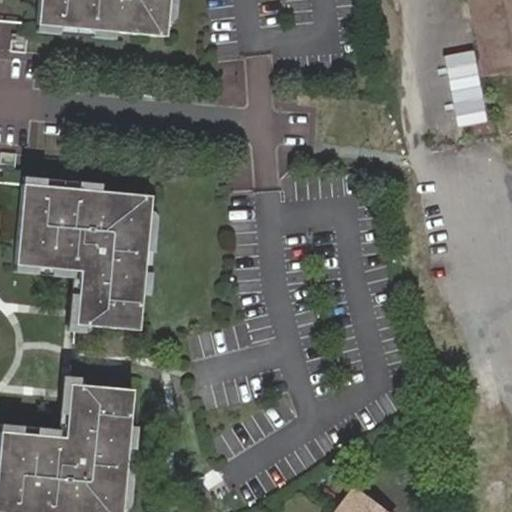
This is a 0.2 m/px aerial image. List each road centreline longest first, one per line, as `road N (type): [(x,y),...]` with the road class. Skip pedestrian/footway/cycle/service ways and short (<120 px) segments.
road 1 (residential): [(0,102),(264,125)]
road 2 (residential): [(511,299),(481,162)]
